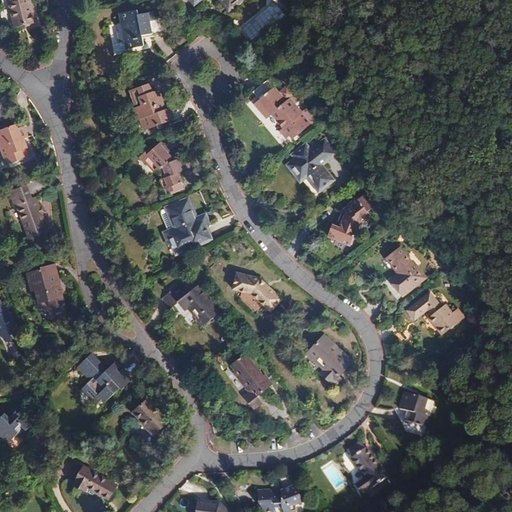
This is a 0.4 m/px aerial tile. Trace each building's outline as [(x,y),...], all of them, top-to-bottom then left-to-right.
[(13,21),(15,28),(36,22),(30,0),(9,0),(10,2),(8,3),(13,21)] [(222,0),(229,9),(239,0),(192,0),(195,3),(198,0),(222,0)] [(251,41),(279,18),(271,8),(243,30),(251,41)] [(126,50),(144,46),(142,36),(151,34),(152,37),(161,35),(166,34),(163,18),(155,20),(153,12),(138,14),(138,10),(119,14),(121,23),(118,24),(119,31),(117,32),(118,38),(118,44),(115,44),(117,52),(126,51),(126,50)] [(253,92),(259,98),(263,94),(264,96),(274,87),(268,80),(253,92)] [(150,129),(173,120),(171,114),(169,108),(166,109),(162,98),(159,99),(158,94),(156,90),(153,91),(150,83),(134,89),(141,105),(136,107),(135,108),(137,113),(139,119),(141,119),(146,117),(150,129)] [(312,124),(290,98),(292,97),(286,90),(280,94),(274,87),(264,96),(263,94),(259,98),(260,99),(254,104),(267,119),(272,114),(278,122),(283,128),(280,131),(286,139),(290,136),(294,133),(297,136),(312,124)] [(130,91),(136,107),(141,105),(134,89),(130,91)] [(146,130),(150,129),(146,117),(141,119),(146,130)] [(0,146),(7,165),(30,156),(23,140),(28,137),(26,132),(23,126),(18,128),(16,124),(0,129),(0,146)] [(335,154),(324,140),(309,151),(306,146),(293,155),(296,159),(288,165),(295,174),(300,181),(307,175),(319,191),(333,180),(321,165),(335,154)] [(149,148),(139,157),(145,164),(146,164),(154,172),(159,171),(162,168),(166,177),(160,180),(164,189),(181,182),(182,182),(179,173),(190,168),(187,162),(186,157),(174,162),(159,144),(151,151),(149,148)] [(184,189),(181,182),(164,189),(166,194),(170,192),(171,194),(184,189)] [(41,210),(36,197),(32,199),(27,185),(9,192),(14,206),(16,205),(29,239),(49,232),(41,210)] [(335,239),(350,245),(360,226),(371,217),(367,212),(376,205),(367,192),(358,199),(357,198),(347,205),(340,228),(332,225),(328,236),(335,239)] [(176,254),(211,239),(207,229),(203,221),(198,223),(187,199),(166,208),(175,228),(164,233),(169,244),(171,243),(176,254)] [(424,279),(400,248),(387,258),(400,274),(402,277),(394,283),(399,289),(404,295),(424,279)] [(59,286),(56,272),(57,272),(55,264),(41,268),(41,269),(27,273),(32,292),(36,291),(39,304),(48,301),(51,309),(64,306),(59,286)] [(271,311),(282,299),(268,286),(260,278),(237,273),(233,289),(251,294),(271,311)] [(392,280),(394,283),(402,277),(400,274),(392,280)] [(221,312),(198,284),(190,291),(184,284),(172,294),(170,292),(162,298),(166,303),(170,309),(178,303),(185,312),(188,309),(202,326),(221,312)] [(430,292),(407,311),(410,314),(414,320),(428,309),(433,315),(429,318),(442,335),(459,322),(446,305),(442,308),(430,292)] [(0,329),(8,341),(20,332),(12,321),(15,319),(9,311),(6,313),(3,308),(0,300),(0,299),(0,329)] [(333,345),(324,336),(308,353),(325,368),(320,373),(333,385),(336,382),(335,381),(352,362),(333,345)] [(92,353),(78,367),(91,380),(81,389),(96,405),(102,399),(105,402),(120,387),(122,389),(131,380),(120,368),(116,372),(111,366),(107,369),(98,360),(92,353)] [(231,364),(236,371),(234,372),(241,381),(250,393),(244,397),(254,409),(263,402),(258,396),(272,385),(264,374),(262,375),(245,354),(231,364)] [(114,363),(111,366),(116,372),(120,368),(114,363)] [(433,402),(404,393),(402,400),(399,409),(407,412),(404,421),(426,427),(433,402)] [(133,412),(153,435),(169,422),(158,410),(148,399),(133,412)] [(0,441),(7,434),(12,439),(18,433),(15,430),(20,423),(27,430),(37,419),(24,407),(17,414),(15,411),(9,418),(4,413),(0,417),(0,441)] [(360,442),(347,451),(352,458),(365,449),(360,442)] [(352,458),(351,459),(365,479),(361,482),(355,486),(362,496),(389,477),(367,447),(365,449),(352,458)] [(84,467),(74,484),(85,491),(87,488),(95,492),(102,496),(104,493),(110,497),(113,490),(116,485),(84,467)] [(258,504),(263,511),(275,511),(275,509),(283,508),(284,511),(296,511),(296,506),(303,503),(296,485),(281,491),(281,493),(274,493),(274,490),(265,491),(258,491),(258,504)] [(253,510),(250,499),(242,501),(245,511),(253,510)] [(226,511),(227,511),(227,508),(223,508),(219,503),(198,501),(196,511),(226,511)]
